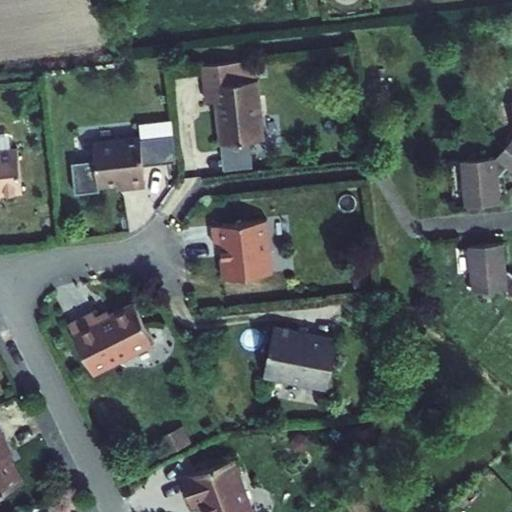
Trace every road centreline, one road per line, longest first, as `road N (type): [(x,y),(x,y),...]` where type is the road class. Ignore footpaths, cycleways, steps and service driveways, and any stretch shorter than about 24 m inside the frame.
road 1 (residential): [(113,511),(0,281)]
road 2 (residential): [(0,268),(149,250)]
